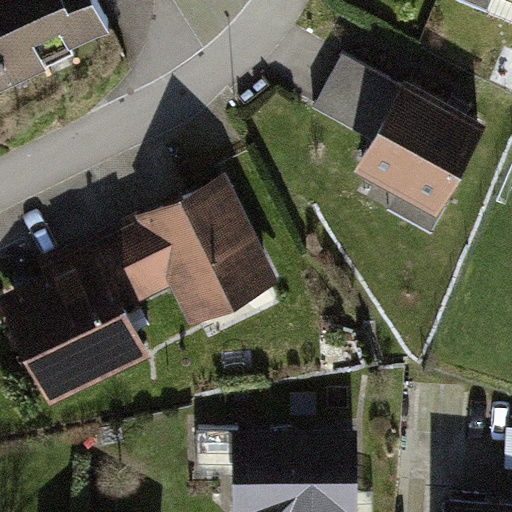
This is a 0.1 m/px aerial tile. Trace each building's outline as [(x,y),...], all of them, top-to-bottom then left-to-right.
[(91,0),(0,0),(0,97),(112,38),(91,0)] [(360,141),(344,170),(431,219),(481,132),(335,49),(302,108),(360,141)] [(52,284),(2,310),(59,419),(157,369),(132,320),(177,297),(201,343),(291,297),(228,175),(44,269),(52,284)] [(358,511),(358,430),(234,431),(234,511),(358,511)] [(511,511),(511,481),(470,478),(466,511),(511,511)]
